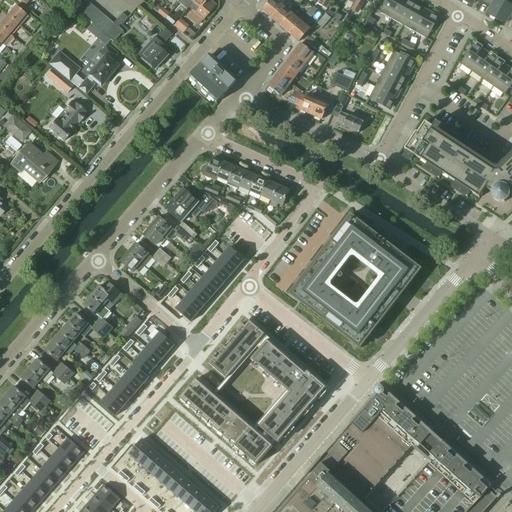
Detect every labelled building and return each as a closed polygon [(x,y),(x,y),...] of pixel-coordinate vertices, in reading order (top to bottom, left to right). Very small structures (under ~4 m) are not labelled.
[(86,1),(85,0),(79,0),(73,7),(77,11),(86,1)] [(180,0),(184,3),(182,6),(185,9),(192,0),(180,0)] [(192,0),(185,9),(189,12),(191,10),(203,20),(213,8),(206,1),(206,0),(192,0)] [(271,19),(282,6),(285,3),(282,0),(271,0),(262,11),(271,19)] [(319,0),(317,4),(327,10),(332,0),(319,0)] [(357,0),(356,3),(355,2),(351,10),(358,14),(365,2),(363,1),(363,0),(357,0)] [(386,0),(380,12),(392,19),(402,0),(386,0)] [(402,0),(392,19),(404,26),(415,5),(406,0),(402,0)] [(490,16),(495,19),(505,2),(502,0),(484,0),(483,2),(491,7),(487,13),(490,15),(490,16)] [(77,11),(82,15),(91,5),(86,1),(77,11)] [(509,17),(511,18),(511,5),(505,2),(495,19),(501,22),(502,21),(505,23),(509,17)] [(82,15),(86,19),(95,9),(91,5),(82,15)] [(404,26),(416,32),(427,11),(415,5),(404,26)] [(15,6),(7,16),(16,24),(17,24),(20,27),(28,17),(15,6)] [(271,19),(280,27),(291,14),(282,6),(271,19)] [(161,7),(157,13),(164,18),(168,13),(161,7)] [(86,19),(91,23),(100,12),(95,9),(86,19)] [(427,11),(416,32),(427,39),(431,31),(432,31),(435,26),(434,25),(438,19),(437,18),(437,17),(427,11)] [(91,23),(92,24),(95,27),(104,16),(100,12),(91,23)] [(169,13),(165,19),(172,24),(177,19),(169,13)] [(280,27),(290,35),(300,22),(291,14),(280,27)] [(337,14),(334,19),(339,22),(342,17),(337,14)] [(7,16),(0,24),(0,27),(8,34),(16,24),(7,16)] [(102,33),(104,34),(113,24),(104,16),(95,27),(102,33)] [(146,17),(141,23),(150,31),(155,26),(146,17)] [(179,19),(173,25),(182,33),(188,27),(179,19)] [(310,30),(300,22),(290,35),(299,43),(310,30)] [(113,24),(104,34),(113,42),(122,32),(113,24)] [(0,27),(0,43),(0,44),(5,47),(13,38),(8,34),(0,27)] [(171,34),(166,29),(159,36),(165,41),(171,34)] [(36,32),(32,38),(36,41),(41,36),(36,32)] [(313,48),(317,42),(307,35),(303,41),(313,48)] [(154,37),(138,55),(154,70),(167,56),(163,52),(166,48),(154,37)] [(36,41),(32,38),(24,47),(28,51),(36,41)] [(59,52),(49,64),(86,95),(94,85),(91,83),(93,81),(100,87),(118,66),(112,61),(118,54),(107,44),(99,53),(104,56),(96,65),(91,60),(81,71),(88,77),(84,82),(75,75),(79,69),(59,52)] [(293,55),(305,65),(313,54),(301,45),(293,55)] [(460,64),(471,71),(485,52),(475,45),(474,46),(473,45),(469,51),(468,50),(464,56),(465,56),(460,64)] [(331,54),(324,48),(321,51),(329,57),(331,54)] [(388,63),(409,74),(414,63),(413,63),(414,62),(394,51),(388,63)] [(20,52),(16,57),(20,61),(25,55),(20,52)] [(471,71),(482,79),(496,59),(485,52),(471,71)] [(293,55),(285,65),(298,74),(305,65),(293,55)] [(333,55),(328,63),(333,67),(339,58),(333,55)] [(237,82),(210,56),(189,77),(217,103),(237,82)] [(16,65),(20,61),(16,57),(12,62),(16,65)] [(482,79),(493,87),(507,67),(496,59),(482,79)] [(388,63),(381,75),(402,86),(409,74),(388,63)] [(290,85),(298,74),(285,65),(278,75),(290,85)] [(511,70),(507,67),(493,87),(504,95),(509,87),(511,88),(511,85),(511,70)] [(348,92),(353,80),(355,74),(345,70),(343,76),(336,73),(331,84),(348,92)] [(0,76),(4,79),(8,74),(5,71),(0,76)] [(269,88),(267,91),(271,94),(273,91),(275,93),(274,94),(278,97),(279,96),(281,97),(290,85),(278,75),(268,88),(269,88)] [(381,75),(375,87),(396,98),(402,86),(381,75)] [(61,76),(55,83),(61,88),(67,93),(73,87),(61,76)] [(458,91),(460,87),(455,83),(452,87),(458,91)] [(390,109),(396,98),(375,87),(368,99),(389,109),(389,108),(390,109)] [(460,87),(458,91),(463,95),(466,91),(460,87)] [(297,88),(294,92),(293,92),(289,103),(294,105),(299,94),(301,91),(297,88)] [(298,111),(310,115),(317,99),(305,95),(304,97),(299,94),(294,105),(300,108),(298,111)] [(342,95),(338,104),(344,107),(349,97),(342,95)] [(479,107),(482,102),(477,98),(474,102),(479,107)] [(328,104),(317,99),(310,115),(321,120),(328,104)] [(56,119),(47,128),(63,142),(71,133),(70,132),(77,123),(79,124),(86,115),(85,114),(86,113),(75,103),(74,104),(71,102),(63,111),(56,120),(56,119)] [(482,102),(479,107),(485,110),(488,106),(482,102)] [(364,123),(341,113),(338,119),(346,122),(344,127),(359,133),(364,123)] [(438,130),(441,125),(436,122),(433,127),(425,122),(418,132),(416,131),(404,149),(406,150),(403,155),(403,156),(410,160),(411,161),(411,160),(414,156),(428,165),(425,169),(424,169),(425,170),(438,179),(439,179),(439,178),(442,174),(456,183),(453,187),(453,188),(467,197),(470,192),(479,198),(486,189),(492,193),(492,194),(492,195),(492,196),(492,197),(493,197),(493,198),(493,199),(494,200),(495,200),(496,201),(498,202),(498,203),(499,203),(500,203),(501,203),(503,203),(504,202),(506,201),(507,200),(508,200),(509,199),(509,198),(509,197),(510,196),(510,195),(510,194),(510,193),(510,192),(509,191),(509,190),(511,187),(511,152),(498,167),(497,167),(495,168),(495,167),(494,167),(451,139),(438,130)] [(44,157),(29,144),(11,165),(20,173),(23,169),(38,183),(56,162),(47,154),(44,157)] [(202,167),(200,172),(201,174),(203,176),(216,181),(218,178),(224,164),(213,159),(210,166),(207,164),(204,165),(202,167)] [(224,164),(218,178),(228,182),(229,183),(235,169),(224,164)] [(228,185),(239,189),(240,187),(246,173),(235,169),(229,183),(228,185)] [(256,178),(246,173),(240,187),(250,191),(256,178)] [(267,182),(256,178),(250,191),(261,196),(267,182)] [(277,187),(267,182),(261,196),(272,200),(277,187)] [(277,187),(272,200),(283,205),(285,206),(287,201),(285,201),(289,192),(277,187)] [(207,212),(208,212),(211,209),(212,209),(214,209),(215,209),(216,208),(217,207),(217,206),(217,204),(216,203),(219,204),(221,200),(200,191),(200,192),(201,194),(196,200),(184,190),(175,200),(190,213),(189,214),(194,218),(201,210),(203,212),(205,213),(206,213),(207,212)] [(233,202),(235,197),(228,194),(225,198),(233,202)] [(182,222),(189,214),(190,213),(175,200),(167,209),(182,222)] [(219,204),(219,206),(227,209),(226,210),(232,216),(239,208),(234,206),(221,200),(219,204)] [(254,211),(257,206),(249,203),(247,208),(254,211)] [(273,218),(267,213),(264,217),(270,222),(273,218)] [(351,215),(289,294),(360,348),(422,269),(395,249),(396,247),(378,233),(376,235),(351,215)] [(174,230),(172,228),(160,217),(152,226),(168,240),(169,239),(170,240),(174,237),(175,237),(178,236),(185,243),(186,242),(189,244),(194,239),(180,227),(179,227),(178,226),(174,230)] [(183,223),(180,227),(194,239),(198,235),(183,223)] [(156,246),(164,237),(168,240),(152,226),(144,235),(156,246)] [(145,266),(153,257),(137,243),(129,252),(145,266)] [(157,253),(167,263),(171,258),(160,249),(157,253)] [(230,249),(223,257),(238,270),(245,262),(230,249)] [(145,266),(129,252),(121,262),(133,272),(136,269),(140,273),(145,266)] [(157,253),(153,257),(164,267),(167,263),(157,253)] [(223,257),(216,265),(231,278),(238,270),(223,257)] [(216,265),(209,272),(224,285),(231,278),(216,265)] [(209,272),(203,280),(217,293),(224,285),(209,272)] [(203,280),(196,288),(211,301),(217,293),(203,280)] [(111,284),(106,290),(101,286),(93,295),(105,306),(112,297),(118,302),(123,295),(111,284)] [(169,288),(165,284),(156,294),(160,298),(169,288)] [(196,288),(189,296),(204,309),(211,301),(196,288)] [(93,295),(85,305),(97,315),(100,318),(101,317),(104,320),(111,311),(105,306),(93,295)] [(189,296),(182,303),(197,316),(204,309),(189,296)] [(182,303),(175,311),(190,324),(197,316),(182,303)] [(86,337),(92,330),(104,339),(109,333),(96,322),(92,327),(77,314),(69,323),(86,337)] [(100,318),(96,322),(109,333),(113,328),(101,317),(100,318)] [(136,317),(128,326),(133,331),(141,321),(136,317)] [(69,323),(61,332),(73,342),(81,334),(85,338),(86,337),(69,323)] [(214,359),(208,366),(226,381),(265,337),(249,323),(245,328),(243,327),(237,333),(239,335),(235,339),(233,337),(227,344),(230,346),(226,350),(224,348),(218,355),(220,357),(217,361),(214,359)] [(61,332),(54,341),(66,351),(73,342),(61,332)] [(160,334),(153,342),(168,355),(175,347),(160,334)] [(58,360),(66,351),(54,341),(46,350),(58,360)] [(80,342),(77,345),(88,355),(91,351),(80,342)] [(153,342),(146,349),(161,362),(168,355),(153,342)] [(267,343),(250,362),(288,395),(259,429),(277,445),(326,390),(307,374),(305,376),(267,343)] [(88,355),(77,345),(73,350),(84,359),(88,355)] [(146,349),(139,357),(154,370),(161,362),(146,349)] [(139,357),(133,365),(134,366),(147,378),(154,370),(139,357)] [(66,384),(70,379),(58,369),(56,371),(54,373),(38,359),(30,368),(42,379),(47,383),(55,374),(66,384)] [(60,367),(58,369),(70,379),(74,374),(63,364),(60,367)] [(134,366),(127,374),(142,387),(149,379),(147,378),(134,366)] [(34,388),(42,379),(30,368),(22,377),(34,388)] [(127,374),(121,381),(135,394),(142,387),(127,374)] [(121,381),(114,389),(129,402),(135,394),(121,381)] [(195,381),(179,400),(186,406),(188,403),(192,407),(191,408),(190,409),(196,415),(198,413),(203,417),(201,419),(207,425),(209,422),(213,426),(211,428),(218,434),(219,432),(220,432),(224,435),(222,438),(229,443),(231,441),(235,445),(233,447),(256,467),(272,448),(195,381)] [(6,396),(23,411),(31,402),(26,398),(26,397),(14,387),(6,396)] [(484,511),(497,498),(498,499),(501,496),(449,449),(423,425),(382,388),(381,387),(380,387),(379,387),(378,387),(377,387),(376,388),(375,389),(375,390),(375,391),(375,392),(376,393),(376,394),(273,511),(484,511)] [(114,389),(107,397),(122,410),(129,402),(114,389)] [(34,397),(46,407),(51,401),(39,391),(37,394),(34,397)] [(6,396),(0,402),(0,406),(20,424),(23,421),(18,417),(23,411),(6,396)] [(46,407),(34,397),(33,399),(31,401),(42,411),(46,407)] [(107,397),(100,405),(115,418),(122,410),(107,397)] [(20,424),(0,406),(0,422),(7,428),(8,428),(12,423),(17,427),(20,424)] [(0,436),(7,428),(0,422),(0,446),(7,452),(11,447),(0,436)] [(41,437),(46,431),(40,425),(34,431),(41,437)] [(68,439),(58,450),(75,464),(84,453),(68,439)] [(31,440),(27,445),(31,449),(36,444),(31,440)] [(141,441),(128,456),(136,462),(149,448),(141,441)] [(149,448),(136,462),(144,469),(157,454),(149,448)] [(58,450),(49,460),(65,474),(75,464),(58,450)] [(157,454),(144,469),(152,476),(165,461),(157,454)] [(49,460),(40,470),(56,485),(65,474),(49,460)] [(165,461),(152,476),(159,483),(172,468),(165,461)] [(5,464),(1,469),(8,475),(12,469),(5,464)] [(172,468),(159,483),(167,490),(180,475),(172,468)] [(40,470),(31,481),(47,495),(56,485),(40,470)] [(180,475),(167,490),(175,496),(188,482),(180,475)] [(31,481),(22,491),(38,505),(47,495),(31,481)] [(188,482),(175,496),(183,503),(196,488),(188,482)] [(104,486),(95,496),(111,511),(120,500),(104,486)] [(196,488),(183,503),(190,510),(203,495),(196,488)] [(22,491),(13,502),(24,511),(32,511),(38,505),(22,491)] [(203,495),(190,510),(192,511),(202,511),(211,502),(203,495)] [(95,496),(85,507),(91,511),(109,511),(111,511),(95,496)] [(24,511),(13,502),(3,511),(24,511)] [(211,502),(202,511),(215,511),(219,509),(211,502)]
